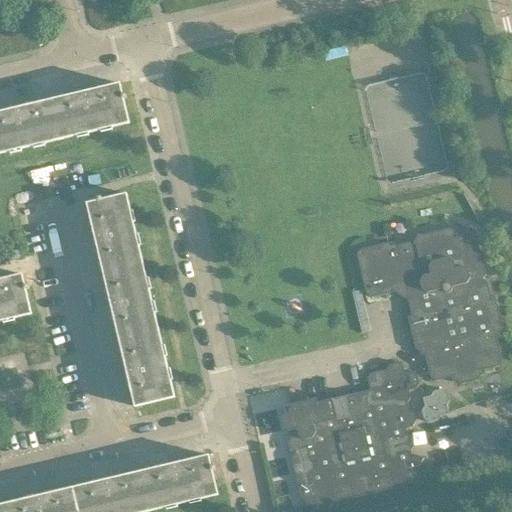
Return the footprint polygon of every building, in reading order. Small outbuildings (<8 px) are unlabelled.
[(119,84),(51,100),(61,140),(128,124),(123,102),(123,100),(126,99),(125,95),(122,95),(119,84)] [(0,154),(61,140),(51,100),(0,112),(0,154)] [(102,272),(142,263),(126,194),(101,200),(101,197),(97,198),(97,201),(86,204),(102,272)] [(410,296),(407,301),(410,312),(407,317),(415,349),(420,352),(420,356),(424,355),(430,378),(435,382),(451,378),(452,383),(456,382),(461,385),(477,381),(480,376),(484,375),(482,370),(498,367),(501,361),(496,338),(500,337),(499,333),(502,328),(494,296),(490,297),(487,282),(482,279),(485,275),(483,267),(486,262),(484,254),(479,251),(475,232),(469,228),(457,231),(456,233),(449,229),(417,236),(413,243),(411,242),(399,245),(397,247),(390,243),(360,250),(356,255),(366,295),(371,298),(390,294),(395,287),(410,296)] [(102,272),(118,339),(158,330),(142,263),(102,272)] [(0,279),(0,321),(31,315),(25,290),(28,290),(27,286),(24,286),(21,275),(0,279)] [(362,304),(355,306),(358,321),(366,319),(362,304)] [(158,330),(118,339),(134,407),(174,398),(158,330)] [(406,490),(414,488),(417,483),(426,481),(424,473),(427,468),(425,460),(419,456),(412,458),(410,451),(413,446),(412,439),(407,436),(405,429),(412,427),(415,421),(414,413),(408,410),(407,404),(410,398),(408,391),(415,389),(419,384),(417,376),(411,372),(404,374),(402,367),(397,363),(389,365),(386,370),(370,374),(367,379),(369,390),(316,403),(315,399),(290,405),(283,407),(285,415),(282,420),(284,428),(289,431),(291,438),(287,443),(289,451),(295,455),(292,460),(297,481),(302,484),(298,490),(300,498),(305,501),(307,509),(315,507),(320,510),(329,508),(332,504),(401,487),(406,490)] [(430,396),(422,398),(424,407),(421,411),(423,420),(429,423),(437,421),(440,416),(448,414),(446,406),(449,401),(447,393),(442,390),(433,392),(430,396)] [(140,472),(150,511),(217,495),(211,471),(214,470),(213,466),(210,467),(208,456),(140,472)] [(146,511),(150,511),(140,472),(73,488),(78,511),(146,511)] [(78,511),(73,488),(5,504),(7,511),(78,511)]
